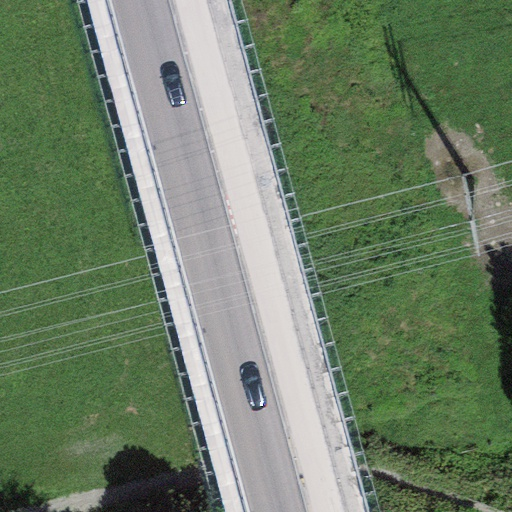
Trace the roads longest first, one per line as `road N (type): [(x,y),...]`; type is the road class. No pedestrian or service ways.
road 1 (unclassified): [(159,0),(299,511)]
road 2 (track): [(54,511),(185,478)]
